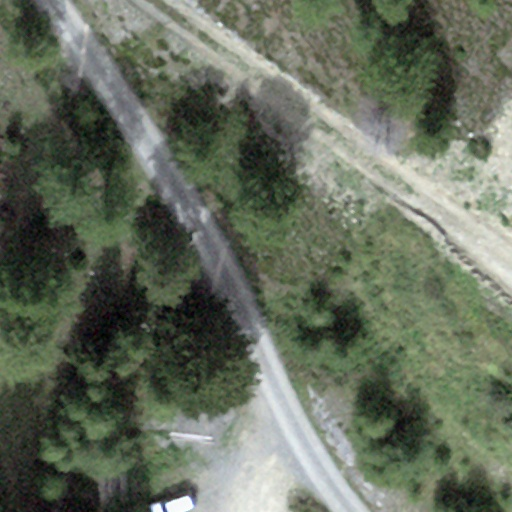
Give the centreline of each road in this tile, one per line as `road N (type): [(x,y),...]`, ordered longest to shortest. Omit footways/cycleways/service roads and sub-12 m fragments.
road 1 (track): [(52,0),(127,112),(281,393)]
road 2 (track): [(160,0),(467,231)]
road 3 (track): [(281,393),(350,511)]
road 4 (track): [(229,511),(226,496),(281,393)]
